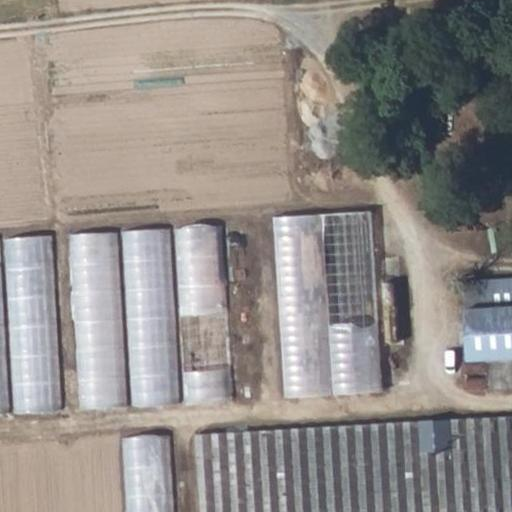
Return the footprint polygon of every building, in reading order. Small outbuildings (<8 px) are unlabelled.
[(376,203),(279,210),(292,398),(389,392),(376,203)] [(224,227),(0,239),(0,417),(234,405),(224,227)] [(511,281),(460,284),(464,363),(487,362),(488,392),(511,390),(511,281)] [(511,511),(511,419),(195,435),(199,511),(511,511)] [(185,511),(181,429),(130,431),(134,511),(185,511)] [(127,511),(123,433),(0,439),(0,511),(127,511)]
